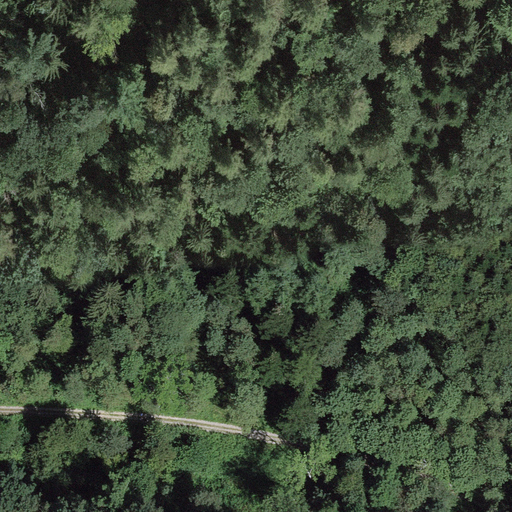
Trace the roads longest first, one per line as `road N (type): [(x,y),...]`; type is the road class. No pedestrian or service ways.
road 1 (track): [(511,503),(452,477),(296,435),(88,404),(0,401)]
road 2 (track): [(0,61),(82,34),(137,0)]
